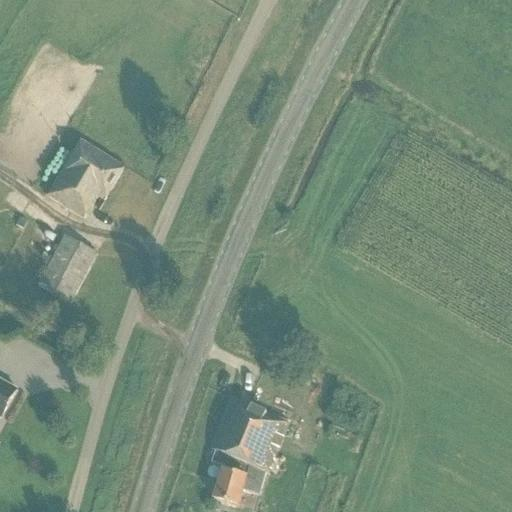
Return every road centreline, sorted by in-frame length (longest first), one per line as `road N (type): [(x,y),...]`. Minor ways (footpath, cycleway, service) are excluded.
road 1 (secondary): [(142,511),(228,262),(354,0)]
road 2 (unclassified): [(71,511),(162,225),(269,0)]
